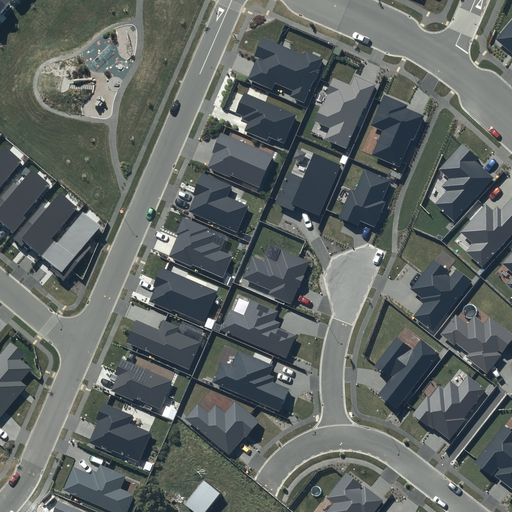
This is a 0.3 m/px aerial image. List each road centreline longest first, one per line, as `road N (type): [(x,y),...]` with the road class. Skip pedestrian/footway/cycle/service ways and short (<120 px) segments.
road 1 (residential): [(231,0),(84,343)]
road 2 (residential): [(84,343),(33,464),(0,511)]
road 3 (residential): [(355,271),(331,365),(336,437)]
road 4 (residential): [(336,437),(394,453),(469,511)]
road 5 (residential): [(318,0),(447,62)]
